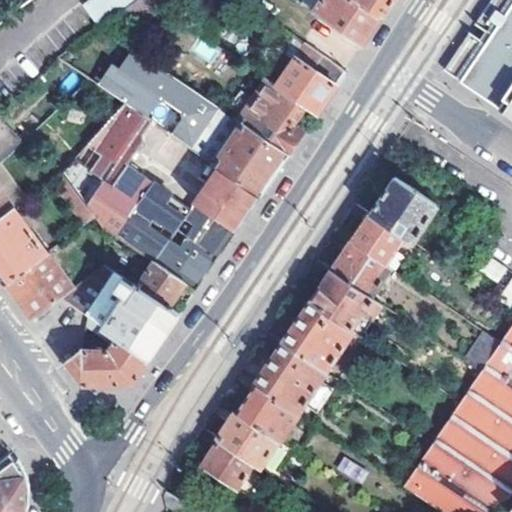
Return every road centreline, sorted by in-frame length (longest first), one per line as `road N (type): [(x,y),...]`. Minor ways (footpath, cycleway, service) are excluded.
road 1 (tertiary): [(380,63),(105,468)]
road 2 (tertiary): [(105,468),(68,448),(0,355)]
road 3 (tertiary): [(380,63),(511,148)]
